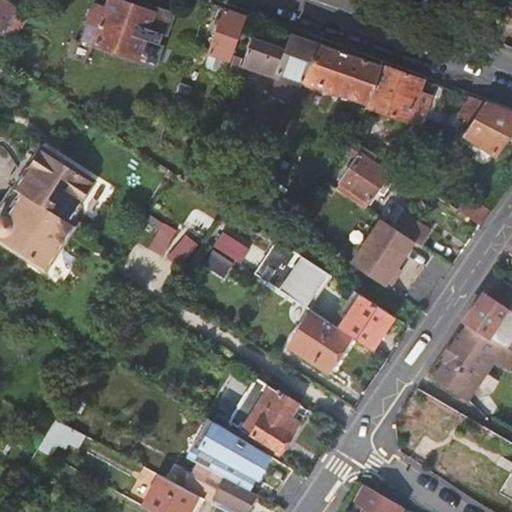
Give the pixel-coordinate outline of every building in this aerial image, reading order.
[(0,0),(0,31),(5,34),(20,10),(3,0),(0,0)] [(94,4),(88,24),(101,28),(95,45),(140,61),(140,60),(158,8),(133,0),(110,0),(108,9),(94,4)] [(511,17),(511,0),(473,0),(511,20),(511,17)] [(158,8),(140,60),(159,66),(166,46),(161,45),(165,36),(169,38),(179,11),(159,4),(158,8)] [(20,10),(5,34),(12,40),(17,32),(18,33),(32,11),(24,6),(20,10)] [(214,54),(228,59),(244,15),(223,7),(207,52),(214,54)] [(305,80),(323,44),(294,33),(287,52),(253,40),(244,62),(281,76),(282,71),(305,80)] [(369,102),(382,64),(323,44),(305,80),(369,102)] [(224,73),(228,59),(214,54),(210,68),(224,73)] [(233,63),(229,76),(238,79),(242,66),(233,63)] [(369,102),(367,107),(410,122),(411,120),(417,101),(425,79),(382,64),(369,102)] [(472,124),(487,102),(472,96),(459,115),(472,124)] [(417,101),(411,120),(416,122),(423,103),(417,101)] [(472,124),(462,139),(466,142),(469,137),(494,155),(511,129),(511,110),(487,102),(472,124)] [(358,157),(338,190),(364,208),(368,202),(370,203),(379,190),(381,187),(389,175),(388,173),(392,167),(355,142),(349,151),(358,157)] [(0,238),(45,268),(72,227),(65,222),(91,182),(40,149),(28,168),(29,169),(18,188),(16,187),(15,188),(24,193),(9,217),(1,218),(0,218),(0,238)] [(388,191),(381,187),(379,190),(385,195),(388,191)] [(489,211),(467,197),(459,210),(480,224),(489,211)] [(403,214),(394,228),(419,244),(428,231),(403,214)] [(153,247),(166,251),(175,226),(162,221),(153,247)] [(353,264),(390,288),(402,271),(397,268),(414,243),(382,222),(353,264)] [(217,245),(244,261),(253,244),(226,229),(217,245)] [(273,237),(251,272),(263,280),(306,307),(327,273),(316,265),(273,237)] [(226,276),(236,259),(221,250),(212,267),(226,276)] [(501,306),(481,294),(466,316),(461,323),(466,326),(501,346),(508,350),(511,343),(511,287),(511,288),(501,306)] [(335,326),(351,336),(359,341),(372,349),(394,315),(357,292),(335,326)] [(328,372),(351,336),(335,326),(309,309),(285,345),(328,372)] [(483,356),(491,361),(492,362),(501,346),(466,326),(455,343),(454,342),(443,360),(446,363),(435,380),(459,395),(483,356)] [(506,369),(511,358),(511,351),(508,350),(501,346),(492,362),(506,369)] [(467,400),(491,361),(483,356),(459,395),(467,400)] [(230,421),(279,453),(299,421),(291,416),(297,405),(257,379),(230,421)] [(208,418),(187,457),(197,462),(243,488),(250,477),(258,481),(272,457),(250,443),(221,426),(208,418)] [(243,488),(197,462),(183,488),(204,499),(226,511),(246,511),(256,494),(243,488)] [(159,475),(143,506),(154,511),(197,511),(204,499),(183,488),(159,475)] [(396,511),(399,507),(363,487),(355,502),(364,508),(361,511),(396,511)]
